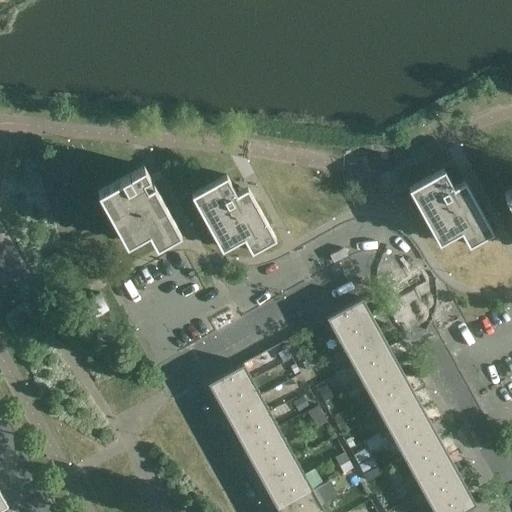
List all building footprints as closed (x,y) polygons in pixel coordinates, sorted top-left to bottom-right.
[(153,183),(151,180),(149,177),(144,166),(138,169),(137,170),(134,172),(133,172),(127,175),(97,192),(126,244),(148,232),(156,246),(180,233),(176,224),(175,222),(173,220),(153,183)] [(472,196),(471,196),(460,203),(456,205),(452,198),(457,194),(453,188),(453,187),(449,180),(443,169),(408,189),(439,244),(460,232),(468,246),(492,232),(489,225),(487,223),(486,221),(472,196)] [(243,208),(239,211),(235,204),(240,201),(237,194),(236,193),(232,186),(226,175),(191,195),(222,250),(244,238),(251,252),(276,238),(271,231),(270,229),(269,227),(256,203),(255,202),(254,202),(243,208)] [(511,189),(503,194),(511,210),(511,189)] [(108,310),(99,293),(82,302),(92,319),(108,310)] [(335,334),(371,314),(362,298),(326,317),(335,334)] [(344,350),(380,330),(371,314),(335,334),(344,350)] [(353,365),(388,346),(380,330),(344,350),(353,365)] [(361,381),(397,361),(388,346),(353,365),(361,381)] [(370,397),(406,377),(397,361),(361,381),(370,397)] [(217,399),(252,380),(243,363),(208,383),(217,399)] [(379,412),(414,393),(406,377),(370,397),(379,412)] [(226,415),(261,395),(252,380),(217,399),(226,415)] [(387,428),(423,409),(414,393),(379,412),(387,428)] [(234,431),(270,411),(261,395),(226,415),(234,431)] [(396,444),(432,424),(423,409),(387,428),(396,444)] [(243,446),(278,427),(270,411),(234,431),(243,446)] [(405,460),(440,440),(432,424),(396,444),(405,460)] [(252,462),(287,443),(278,427),(243,446),(252,462)] [(414,476),(449,456),(440,440),(405,460),(414,476)] [(260,478),(296,458),(287,443),(252,462),(260,478)] [(377,453),(359,464),(368,479),(386,468),(377,453)] [(422,491),(458,472),(449,456),(414,476),(422,491)] [(269,494),(305,474),(296,458),(260,478),(269,494)] [(431,507),(467,487),(458,472),(422,491),(431,507)] [(278,509),(313,490),(305,474),(269,494),(278,509)] [(433,511),(460,511),(476,504),(467,487),(431,507),(433,511)] [(279,511),(310,511),(322,506),(313,490),(278,509),(279,511)]
